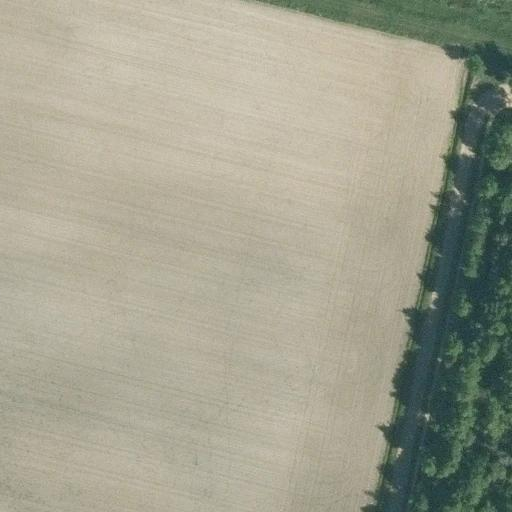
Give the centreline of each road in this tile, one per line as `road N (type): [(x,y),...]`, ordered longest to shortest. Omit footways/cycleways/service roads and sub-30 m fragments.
road 1 (track): [(511,94),(488,101),(470,123),(392,511)]
road 2 (track): [(296,0),(511,51)]
